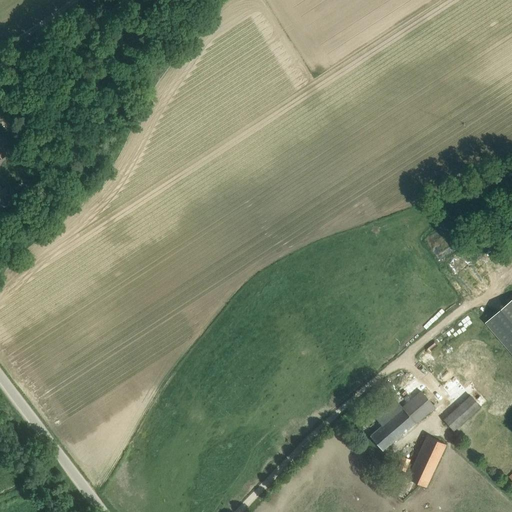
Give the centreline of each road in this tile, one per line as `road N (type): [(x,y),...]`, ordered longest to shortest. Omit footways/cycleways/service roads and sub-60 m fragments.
road 1 (unclassified): [(242,511),(405,360)]
road 2 (unclassified): [(103,511),(0,375)]
